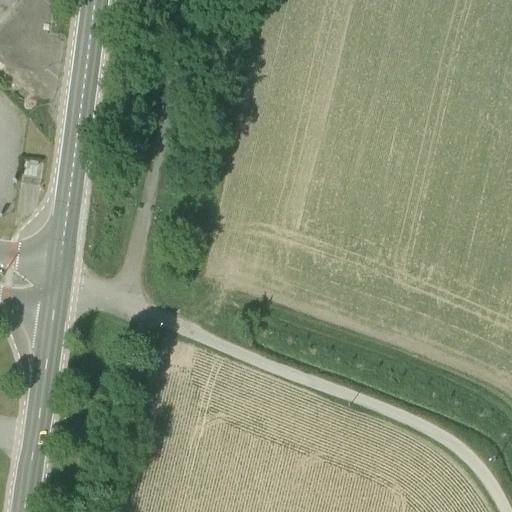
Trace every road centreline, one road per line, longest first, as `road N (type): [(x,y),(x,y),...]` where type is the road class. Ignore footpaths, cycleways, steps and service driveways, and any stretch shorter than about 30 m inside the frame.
road 1 (unclassified): [(121,302),(466,460),(501,511)]
road 2 (secondary): [(94,0),(58,267)]
road 3 (secondary): [(53,307),(25,511)]
